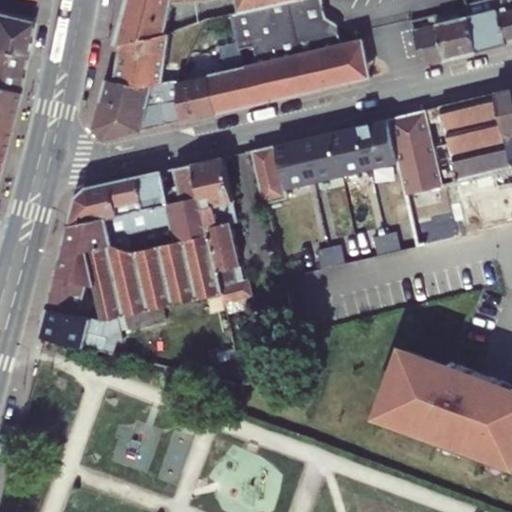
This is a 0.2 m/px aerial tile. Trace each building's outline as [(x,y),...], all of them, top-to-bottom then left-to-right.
[(129,0),(119,43),(124,42),(165,30),(172,0),(129,0)] [(328,18),(323,0),(285,0),(239,11),(231,12),(239,47),(252,44),(255,55),(250,64),(209,73),(218,112),(371,76),(362,38),(343,42),(338,24),(328,18)] [(237,0),(239,11),(285,0),(237,0)] [(511,0),(498,0),(500,7),(509,42),(511,41),(511,0)] [(0,56),(27,63),(38,11),(0,2),(0,56)] [(461,18),(414,29),(423,64),(477,51),(469,15),(467,6),(458,8),(461,18)] [(500,7),(469,15),(477,51),(509,42),(500,7)] [(165,30),(124,42),(118,79),(147,88),(160,85),(173,28),(165,30)] [(0,118),(14,122),(27,63),(0,56),(0,118)] [(209,73),(178,81),(182,99),(187,119),(218,112),(209,73)] [(109,76),(103,99),(151,108),(151,106),(182,99),(178,81),(160,85),(147,88),(118,79),(109,76)] [(511,90),(494,94),(511,159),(511,90)] [(511,159),(494,94),(390,118),(400,161),(419,245),(511,223),(511,159)] [(151,108),(103,99),(97,126),(107,136),(187,119),(182,99),(151,106),(151,108)] [(0,145),(7,147),(14,122),(0,118),(0,145)] [(275,144),(285,188),(314,181),(343,175),(371,168),(400,161),(390,118),(388,118),(275,144)] [(266,201),(287,196),(276,144),(254,149),(266,201)] [(244,217),(229,155),(199,162),(206,195),(228,291),(251,286),(244,253),(248,252),(243,233),(236,235),(232,220),(244,217)] [(81,196),(74,225),(206,195),(199,162),(179,167),(184,188),(167,191),(162,171),(93,187),(81,196)] [(125,315),(133,313),(160,307),(228,291),(206,195),(74,225),(55,308),(82,314),(88,292),(100,294),(106,319),(125,315)] [(373,236),(377,255),(389,252),(400,250),(396,231),(373,236)] [(317,250),(321,268),(334,265),(346,262),(342,244),(317,250)] [(160,307),(133,313),(136,326),(163,320),(160,307)] [(55,308),(121,353),(124,339),(131,341),(125,315),(106,319),(104,320),(82,314),(55,308)] [(412,424),(441,434),(438,441),(485,458),(488,452),(511,460),(511,382),(454,362),(453,366),(408,350),(384,414),(412,424)] [(441,434),(412,424),(410,431),(438,441),(441,434)]
